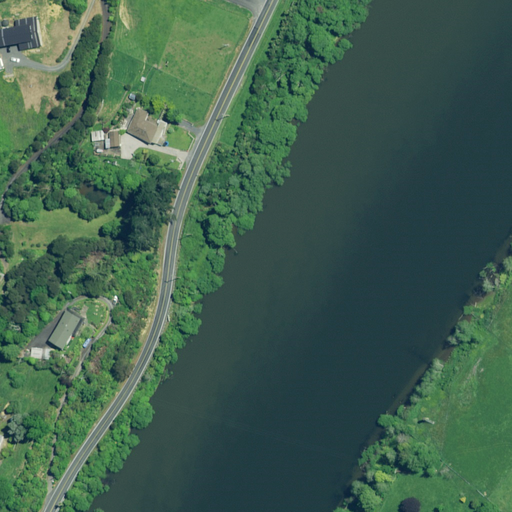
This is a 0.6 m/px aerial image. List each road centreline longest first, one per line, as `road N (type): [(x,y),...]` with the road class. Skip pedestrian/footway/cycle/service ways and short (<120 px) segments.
road 1 (tertiary): [(48,511),(146,349),(175,210),(271,0)]
road 2 (unknown): [(100,0),(104,36),(91,87),(0,199)]
